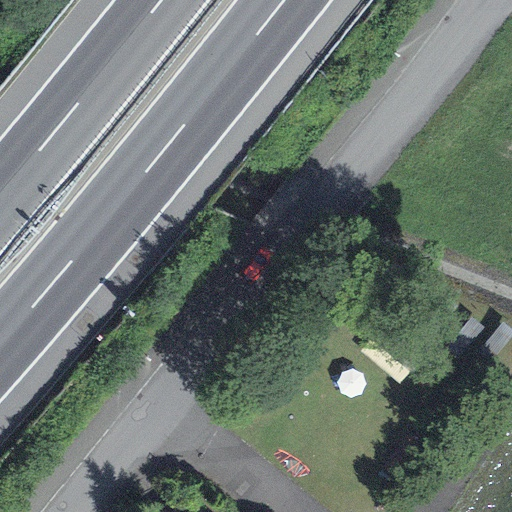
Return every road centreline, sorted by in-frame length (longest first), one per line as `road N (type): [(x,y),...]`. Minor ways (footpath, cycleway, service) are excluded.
road 1 (residential): [(68,511),(338,184),(477,0)]
road 2 (trunk): [(0,342),(283,0)]
road 3 (trunk): [(160,0),(0,197)]
